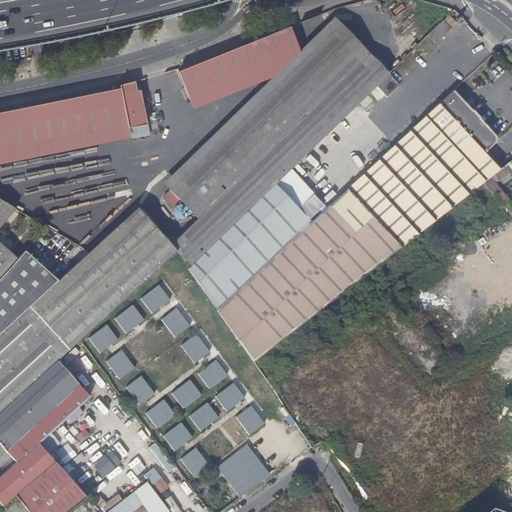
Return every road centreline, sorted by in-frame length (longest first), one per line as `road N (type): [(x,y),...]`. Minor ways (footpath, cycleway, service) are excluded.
road 1 (residential): [(0,92),(181,48),(212,35),(254,0)]
road 2 (unknown): [(200,511),(72,357)]
road 3 (residential): [(349,511),(318,461),(245,511)]
